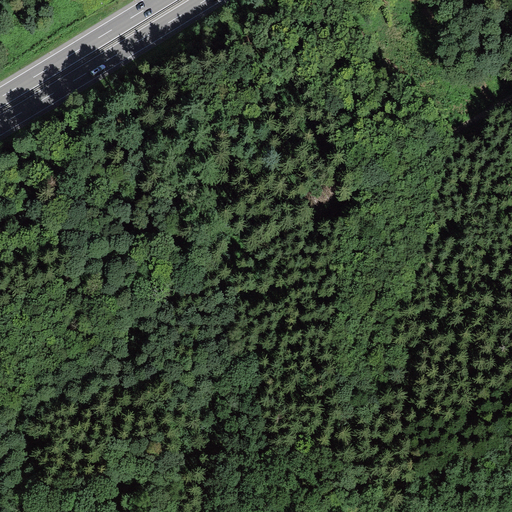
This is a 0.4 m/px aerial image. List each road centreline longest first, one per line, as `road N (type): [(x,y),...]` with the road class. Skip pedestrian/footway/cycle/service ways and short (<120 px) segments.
road 1 (track): [(511,96),(356,195),(343,226),(337,387),(345,429),(390,511)]
road 2 (track): [(356,195),(32,387)]
road 3 (motorway): [(0,125),(206,0)]
road 4 (motorway): [(159,0),(0,96)]
